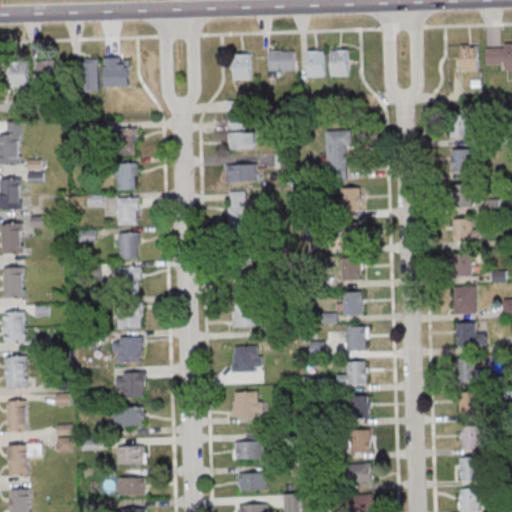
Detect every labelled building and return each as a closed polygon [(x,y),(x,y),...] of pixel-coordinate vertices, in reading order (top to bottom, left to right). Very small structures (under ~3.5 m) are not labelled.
[(511,67),(511,43),(487,43),(487,68),(511,67)] [(479,71),(479,44),(460,44),(460,71),(479,71)] [(326,49),(308,49),(308,77),(326,77),(326,49)] [(349,76),(349,49),(330,49),(330,76),(349,76)] [(295,50),(269,50),(269,70),(295,70),(295,50)] [(252,79),(252,53),(233,53),(233,79),(252,79)] [(99,60),(82,60),(82,91),(99,91),(99,60)] [(9,87),(28,87),(28,61),(9,61),(9,87)] [(39,85),(56,85),(56,61),(39,61),(39,85)] [(476,137),(476,125),(470,125),(470,114),(451,114),(451,137),(476,137)] [(1,132),(1,164),(22,164),(22,121),(7,121),(7,132),(1,132)] [(137,128),(116,128),(116,153),(137,153),(137,128)] [(350,180),(350,130),(327,130),(327,180),(350,180)] [(228,132),(228,149),(256,149),(256,132),(228,132)] [(451,172),(471,172),(471,149),(451,149),(451,172)] [(138,162),(118,162),(118,189),(138,189),(138,162)] [(256,181),(256,164),(226,164),(226,181),(256,181)] [(22,208),(22,178),(1,178),(1,208),(22,208)] [(453,184),(453,205),(472,205),(472,184),(453,184)] [(343,187),(343,209),(363,209),(363,187),(343,187)] [(230,191),(230,229),(248,229),(248,191),(230,191)] [(118,197),(118,225),(140,225),(140,197),(118,197)] [(453,218),(453,241),(480,241),(480,228),(475,228),(475,218),(453,218)] [(364,221),(343,221),(343,244),(364,244),(364,221)] [(3,223),(3,253),(24,253),(24,223),(3,223)] [(119,258),(140,258),(140,232),(119,232),(119,258)] [(453,253),(453,279),(472,279),(472,253),(453,253)] [(363,256),(343,256),(343,279),(363,279),(363,256)] [(5,266),(5,297),(25,297),(25,266),(5,266)] [(143,266),(121,266),(121,289),(143,289),(143,266)] [(476,314),(476,288),(455,288),(456,314),(476,314)] [(363,315),(363,291),(344,291),(344,315),(363,315)] [(143,327),(143,303),(119,303),(119,327),(143,327)] [(260,326),(260,308),(233,308),(233,326),(260,326)] [(27,311),(4,311),(4,342),(27,342),(27,311)] [(477,322),(457,322),(457,345),(486,345),(486,332),(477,332),(477,322)] [(370,325),(346,326),(347,350),(370,349),(370,325)] [(143,337),(115,337),(115,361),(143,361),(143,337)] [(263,371),(263,345),(234,345),(234,371),(263,371)] [(29,386),(28,355),(6,355),(7,386),(29,386)] [(478,359),(459,359),(459,381),(487,381),(487,369),(478,369),(478,359)] [(368,384),(368,361),(348,361),(348,373),(338,373),(338,384),(368,384)] [(146,396),(146,371),(118,371),(118,396),(146,396)] [(264,391),(234,391),(234,416),(264,416),(264,391)] [(481,392),(460,392),(460,415),(481,415),(481,392)] [(371,395),(352,395),(352,417),(371,417),(371,395)] [(9,430),(29,430),(29,400),(9,400),(9,430)] [(148,406),(115,406),(115,426),(148,426),(148,406)] [(72,424),(59,424),(59,451),(72,451),(72,424)] [(486,447),(485,431),(463,432),(464,448),(486,447)] [(371,452),(371,432),(350,432),(350,452),(371,452)] [(263,458),(263,433),(246,433),(246,441),(235,441),(235,458),(263,458)] [(10,443),(10,474),(31,474),(31,455),(44,455),(44,443),(10,443)] [(118,446),(118,462),(146,462),(146,446),(118,446)] [(481,456),(461,456),(461,479),(481,479),(481,456)] [(372,481),(372,462),(349,462),(349,481),(372,481)] [(267,473),(239,473),(239,489),(267,489),(267,473)] [(118,477),(118,495),(146,495),(146,477),(118,477)] [(31,511),(31,488),(11,488),(10,511),(31,511)] [(460,488),(460,510),(483,510),(483,488),(460,488)] [(299,511),(299,494),(284,494),(284,511),(299,511)] [(373,511),(373,494),(332,494),(332,511),(373,511)] [(276,511),(277,503),(238,503),(237,511),(276,511)]
